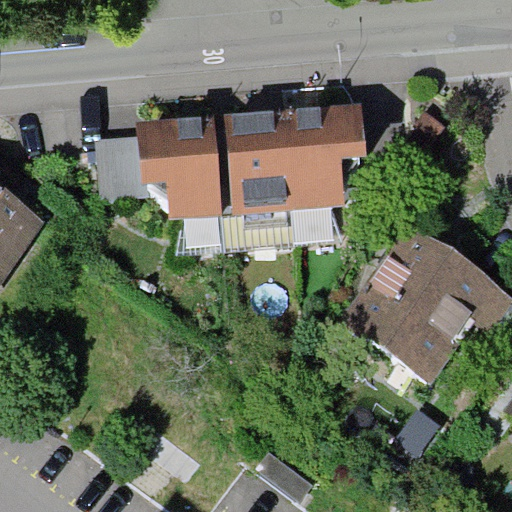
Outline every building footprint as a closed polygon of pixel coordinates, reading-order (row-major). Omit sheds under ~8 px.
[(246,244),(342,237),(337,156),(365,154),(361,102),(136,117),(141,182),(169,180),(172,220),(245,215),(246,244)] [(0,278),(39,220),(0,194),(0,278)] [(483,338),(511,295),(406,226),(346,318),(434,376),(466,327),(483,338)] [(511,368),(481,415),(509,433),(511,428),(511,368)] [(273,444),(231,501),(245,511),(301,511),(324,481),(273,444)]
